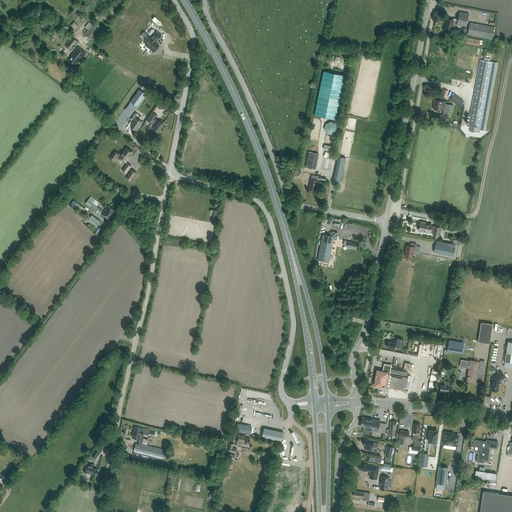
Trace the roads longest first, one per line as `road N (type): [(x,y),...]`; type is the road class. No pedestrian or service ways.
road 1 (unclassified): [(290,404),(280,387),(293,319),(267,212),(249,195),(169,174),(194,48),(169,0)]
road 2 (track): [(101,511),(169,174)]
road 3 (unclassified): [(386,222),(286,198),(205,0)]
road 4 (primary): [(285,232),(252,134),(183,0)]
road 5 (tertiary): [(386,222),(426,0)]
road 6 (tertiary): [(355,402),(352,363),(386,222)]
road 7 (primary): [(326,399),(316,330),(285,232)]
road 8 (primary): [(285,232),(313,399)]
road 9 (tertiary): [(511,416),(355,402)]
